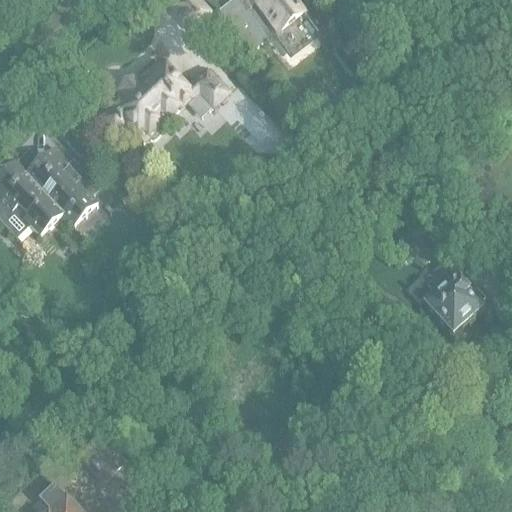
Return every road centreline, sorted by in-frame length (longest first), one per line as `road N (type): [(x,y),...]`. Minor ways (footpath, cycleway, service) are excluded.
road 1 (residential): [(386,511),(511,402)]
road 2 (residential): [(0,94),(100,0)]
